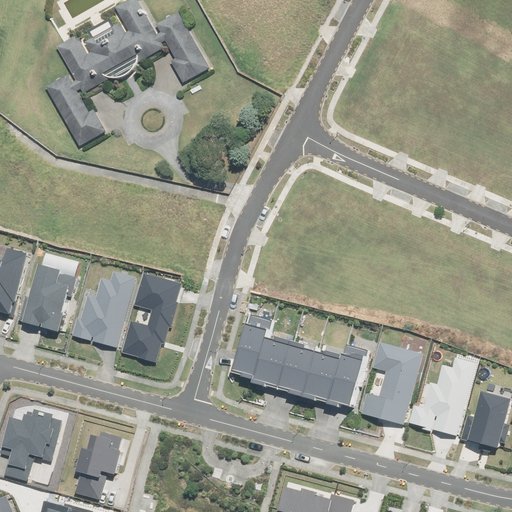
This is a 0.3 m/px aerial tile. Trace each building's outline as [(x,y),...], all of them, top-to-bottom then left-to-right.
[(68,78),(47,90),(80,151),(107,136),(95,113),(90,115),(79,94),(82,93),(84,97),(109,84),(120,84),(129,81),(136,75),(139,66),(166,51),(163,46),(167,44),(177,62),(172,64),(185,86),(211,71),(179,17),(158,28),(162,36),(158,38),(136,0),(135,0),(116,11),(129,34),(126,36),(121,27),(86,46),(91,56),(88,57),(78,39),(58,50),(77,86),(73,87),(68,78)] [(0,326),(1,327),(5,328),(9,312),(20,315),(34,254),(2,247),(0,256),(0,326)] [(43,262),(27,322),(64,332),(69,312),(66,311),(70,295),(74,296),(79,277),(66,273),(67,268),(43,262)] [(120,346),(138,274),(115,268),(112,279),(105,277),(100,296),(90,293),(84,318),(79,316),(74,334),(120,346)] [(133,320),(125,351),(158,361),(164,341),(167,342),(172,325),(174,326),(184,283),(145,273),(137,304),(155,308),(151,325),(133,320)] [(247,375),(258,378),(269,337),(274,319),(252,313),(238,369),(248,371),(247,375)] [(272,382),(283,385),(295,340),(281,336),(280,340),(269,337),(258,378),(257,382),(271,386),(272,382)] [(295,393),(307,397),(320,350),(311,348),(312,344),(295,340),(283,385),(296,389),(295,393)] [(369,391),(363,412),(406,424),(425,354),(383,343),(377,365),(389,368),(381,394),(369,391)] [(345,403),(356,406),(371,350),(348,344),(346,354),(334,399),(332,403),(344,406),(345,403)] [(334,399),(346,354),(332,350),(331,353),(320,350),(307,397),(321,401),(322,396),(334,399)] [(458,435),(479,363),(457,356),(454,367),(444,364),(439,382),(433,381),(426,407),(417,404),(412,422),(458,435)] [(511,409),(511,397),(485,391),(479,414),(470,412),(464,437),(502,447),(504,442),(508,443),(511,426),(511,423),(509,423),(511,409)] [(13,454),(8,472),(31,478),(37,456),(55,461),(66,419),(58,417),(59,414),(38,409),(38,413),(31,411),(29,419),(14,415),(4,452),(13,454)] [(87,447),(76,492),(101,498),(108,471),(120,474),(125,450),(121,449),(124,436),(105,432),(103,436),(93,434),(90,448),(87,447)] [(284,508),(290,510),(297,511),(353,511),(357,499),(334,493),(333,497),(320,494),(321,491),(306,487),(306,490),(290,486),(284,508)] [(0,511),(17,511),(10,493),(0,496),(0,511)] [(98,511),(92,510),(92,511),(71,511),(73,507),(48,501),(45,511),(98,511)]
